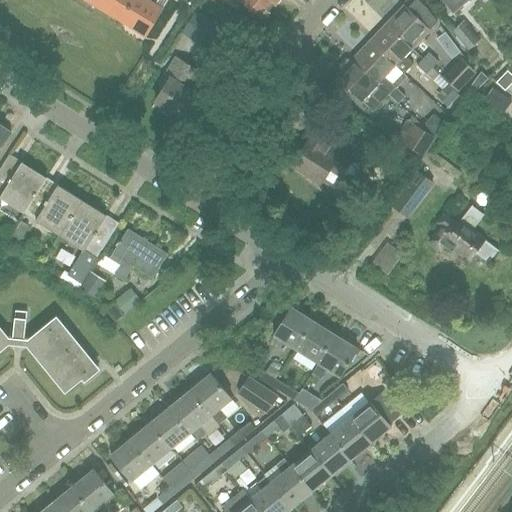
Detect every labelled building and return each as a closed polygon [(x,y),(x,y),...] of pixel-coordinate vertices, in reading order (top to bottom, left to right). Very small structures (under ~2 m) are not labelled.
[(98,0),(95,6),(119,21),(131,0),(98,0)] [(146,0),(131,0),(119,21),(144,36),(161,9),(146,0)] [(235,8),(240,0),(241,0),(261,16),(274,0),(218,0),(225,4),(227,2),(235,8)] [(442,0),(453,12),(467,0),(442,0)] [(422,2),(411,13),(406,8),(403,5),(386,23),(413,50),(432,30),(430,29),(438,21),(427,7),(422,2)] [(192,10),(181,28),(205,44),(216,26),(192,10)] [(451,30),(468,50),(481,39),(464,19),(451,30)] [(386,23),(369,41),(394,65),(404,73),(414,63),(406,57),(413,50),(386,23)] [(369,41),(353,58),(378,82),(389,93),(390,94),(396,88),(407,76),(404,73),(394,65),(369,41)] [(438,60),(429,52),(422,58),(432,67),(438,60)] [(198,70),(175,55),(157,83),(162,86),(154,98),(184,118),(198,95),(187,88),(198,70)] [(378,82),(353,58),(350,61),(348,59),(345,59),(337,67),(338,70),(340,72),(334,77),(360,102),(362,99),(373,110),(388,94),(389,93),(378,82)] [(432,67),(422,58),(416,65),(442,89),(437,95),(449,106),(460,94),(458,92),(444,79),(432,67)] [(444,79),(458,92),(475,74),(461,61),(450,72),(444,79)] [(511,82),(511,74),(507,70),(502,76),(510,84),(511,82)] [(481,72),(469,88),(474,93),(488,78),(481,72)] [(510,84),(502,76),(496,81),(505,90),(510,84)] [(484,100),(493,107),(503,94),(493,87),(484,100)] [(396,88),(390,94),(389,95),(399,104),(405,97),(396,88)] [(303,137),(307,140),(292,163),(319,180),(320,178),(332,186),(348,162),(336,154),(333,160),(324,154),(336,136),(314,121),(303,137)] [(413,122),(400,142),(422,157),(436,137),(413,122)] [(0,125),(0,148),(11,132),(0,125)] [(389,169),(397,159),(387,152),(380,162),(389,169)] [(0,198),(24,213),(37,191),(46,177),(21,162),(13,175),(0,167),(0,198)] [(417,170),(391,205),(408,218),(434,183),(417,170)] [(37,191),(24,213),(61,236),(72,218),(83,200),(57,184),(49,198),(37,191)] [(68,273),(64,270),(60,277),(78,288),(110,236),(97,228),(106,215),(83,200),(72,218),(61,236),(82,250),(68,273)] [(482,213),(469,204),(455,223),(442,213),(436,221),(440,224),(428,240),(438,247),(441,243),(450,250),(453,246),(468,257),(473,251),(487,262),(497,248),(470,229),(482,213)] [(21,220),(7,241),(16,247),(29,225),(21,220)] [(125,280),(133,266),(155,279),(169,256),(128,231),(121,242),(119,241),(109,258),(120,265),(114,273),(125,280)] [(94,296),(103,283),(89,274),(81,288),(94,296)] [(114,301),(115,303),(106,310),(115,322),(142,300),(131,287),(114,301)] [(296,348),(312,321),(291,308),(274,334),(296,348)] [(28,314),(16,312),(12,340),(24,342),(28,314)] [(334,335),(312,321),(296,348),(317,361),(334,335)] [(61,322),(30,347),(48,370),(79,344),(61,322)] [(334,335),(317,361),(319,362),(312,373),(322,379),(329,368),(339,374),(355,348),(334,335)] [(79,344),(48,370),(66,392),(97,367),(79,344)] [(284,347),(274,358),(284,367),(294,355),(284,347)] [(269,364),(265,371),(264,370),(259,377),(272,385),(276,378),(280,371),(269,364)] [(375,380),(380,378),(382,372),(380,367),(375,365),(370,367),(367,373),(370,378),(375,380)] [(191,389),(211,415),(218,424),(227,417),(220,408),(232,398),(210,373),(191,389)] [(279,397),(248,376),(237,393),(268,413),(279,397)] [(276,378),(272,385),(290,397),(295,390),(276,378)] [(343,382),(329,393),(335,400),(348,389),(343,382)] [(299,392),(295,390),(290,397),(310,409),(322,398),(302,386),(299,392)] [(211,415),(191,389),(170,406),(191,432),(198,439),(206,432),(200,425),(211,415)] [(368,399),(348,416),(369,441),(389,425),(387,422),(399,412),(380,390),(369,400),(368,399)] [(322,398),(310,409),(315,416),(335,400),(329,393),(323,399),(322,398)] [(293,404),(280,415),(289,425),(291,424),(303,415),(293,404)] [(170,406),(150,422),(172,448),(191,432),(170,406)] [(289,425),(280,415),(260,431),(267,438),(278,429),(282,433),(290,426),(289,425)] [(348,416),(328,432),(350,458),(369,441),(348,416)] [(476,420),(459,434),(467,443),(483,429),(476,420)] [(172,448),(150,422),(131,438),(152,464),(172,448)] [(249,422),(230,437),(236,444),(255,428),(249,422)] [(260,431),(241,447),(247,454),(267,438),(260,431)] [(328,432),(309,449),(330,474),(350,458),(328,432)] [(215,444),(207,450),(216,460),(236,444),(230,437),(218,447),(215,444)] [(152,464),(131,438),(110,455),(132,481),(152,464)] [(241,447),(221,463),(227,470),(247,454),(241,447)] [(309,449),(289,465),(299,478),(310,491),(330,474),(309,449)] [(209,454),(190,469),(196,477),(216,460),(207,450),(206,451),(209,454)] [(283,458),(275,465),(281,472),(269,481),(271,484),(280,494),(290,507),(310,491),(299,478),(289,465),(283,458)] [(227,470),(221,463),(201,479),(207,487),(226,470),(227,470)] [(73,486),(94,511),(114,495),(93,469),(73,486)] [(190,469),(170,486),(176,493),(196,477),(190,469)] [(261,511),(284,511),(290,507),(280,494),(271,484),(269,481),(265,476),(257,482),(262,488),(250,498),(261,511)] [(73,486),(53,502),(60,511),(93,511),(94,511),(73,486)] [(151,511),(176,493),(170,486),(142,508),(144,511),(151,511)] [(261,511),(250,498),(232,511),(261,511)] [(163,510),(164,511),(174,511),(182,506),(176,499),(163,510)] [(60,511),(53,502),(41,511),(60,511)]
